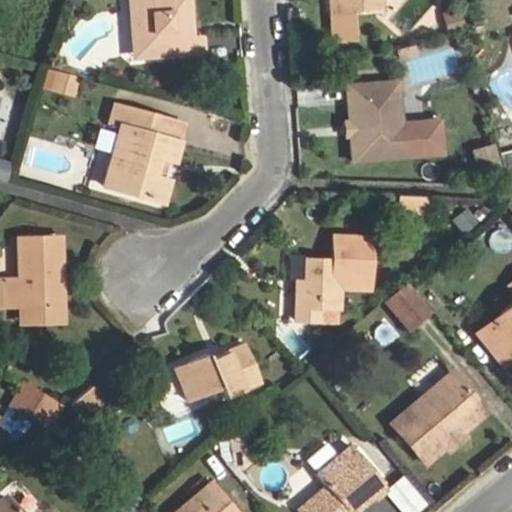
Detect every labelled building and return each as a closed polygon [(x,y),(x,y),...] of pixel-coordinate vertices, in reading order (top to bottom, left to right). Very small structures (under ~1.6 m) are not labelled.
[(129,0),(132,42),(147,55),(200,52),(201,35),(190,36),(184,37),(183,30),(190,30),(188,0),(129,0)] [(379,0),(336,0),(337,10),(380,8),(379,0)] [(147,55),(132,42),(133,56),(147,55)] [(76,84),(54,79),(50,94),(72,99),(76,84)] [(349,160),(439,153),(437,120),(399,123),(395,81),(349,84),(352,120),(353,134),(348,134),(349,160)] [(341,121),(341,135),(348,134),(353,134),(352,120),(349,84),(343,85),(346,121),(341,121)] [(184,125),(114,108),(110,127),(120,130),(104,188),(162,203),(169,182),(160,180),(153,178),(159,158),(166,160),(174,162),(184,125)] [(475,178),(499,172),(492,142),(467,149),(475,178)] [(153,178),(160,180),(166,160),(159,158),(153,178)] [(459,234),(475,222),(464,207),(448,219),(459,234)] [(58,235),(14,237),(15,279),(1,279),(2,311),(19,310),(61,308),(58,235)] [(293,318),(316,319),(317,305),(337,307),(338,285),(367,287),(370,237),(332,235),(331,260),(300,258),(301,253),(290,253),(288,278),(295,279),(293,318)] [(511,297),(511,302),(486,324),(508,349),(511,346),(511,282),(505,288),(511,297)] [(428,317),(403,287),(384,304),(409,334),(428,317)] [(426,305),(442,319),(450,309),(434,295),(426,305)] [(317,305),(316,319),(336,320),(337,307),(317,305)] [(19,310),(20,324),(61,322),(61,308),(19,310)] [(511,346),(508,349),(486,324),(475,334),(501,365),(511,356),(511,346)] [(242,344),(225,351),(226,356),(208,363),(207,359),(205,354),(173,368),(187,401),(217,388),(221,397),(259,381),(242,344)] [(226,356),(225,351),(207,359),(208,363),(226,356)] [(450,371),(420,397),(425,402),(393,428),(423,463),(443,446),(446,431),(460,432),(483,412),(450,371)] [(38,430),(54,404),(19,382),(2,408),(38,430)] [(92,385),(70,405),(81,418),(103,399),(92,385)] [(425,402),(420,397),(389,423),(393,428),(425,402)] [(446,431),(443,446),(447,450),(462,437),(460,432),(446,431)] [(245,455),(245,435),(230,435),(230,455),(245,455)] [(322,445),(301,462),(309,471),(329,454),(322,445)] [(346,511),(344,510),(365,491),(378,480),(350,447),(314,476),(323,488),(295,511),(294,511),(346,511)] [(378,480),(365,491),(369,497),(372,500),(385,489),(378,480)] [(233,511),(209,482),(174,511),(233,511)] [(352,511),(369,497),(365,491),(344,510),(346,511),(352,511)] [(0,495),(0,511),(17,511),(2,493),(0,495)]
